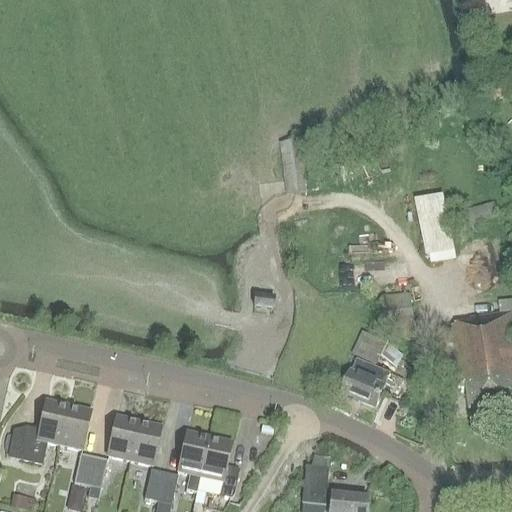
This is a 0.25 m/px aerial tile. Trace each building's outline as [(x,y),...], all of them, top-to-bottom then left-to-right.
[(508,97),(504,85),(489,91),(493,103),(508,97)] [(301,142),(279,145),(284,182),(285,196),(285,197),(307,194),(304,169),(301,142)] [(441,194),(412,199),(425,262),(454,256),(441,194)] [(471,206),(474,224),(500,220),(498,202),(471,206)] [(415,340),(409,296),(380,300),(385,333),(388,333),(390,344),(415,340)] [(272,310),(273,299),(254,297),(253,308),(272,310)] [(511,322),(511,314),(511,300),(496,302),(498,316),(469,320),(469,324),(451,326),(451,331),(436,333),(441,365),(455,363),(458,386),(465,385),(469,412),(511,406),(511,322)] [(386,346),(361,333),(349,356),(374,369),(386,346)] [(375,410),(390,376),(356,362),(342,396),(375,410)] [(26,433),(20,462),(41,466),(45,445),(59,448),(68,408),(45,403),(42,417),(38,435),(26,433)] [(81,453),(90,413),(68,408),(59,448),(81,453)] [(129,464),(138,424),(116,419),(107,459),(129,464)] [(152,469),(161,429),(138,424),(129,464),(152,469)] [(200,479),(208,440),(186,435),(177,474),(189,477),(186,493),(196,495),(200,480),(200,479)] [(233,497),(239,472),(226,469),(231,445),(208,440),(200,479),(200,480),(222,484),(219,498),(231,501),(233,497)] [(87,489),(93,460),(80,457),(73,486),(87,489)] [(100,492),(107,463),(93,460),(87,489),(100,492)] [(365,511),(366,502),(330,497),(324,497),(328,470),(305,468),(301,505),(329,508),(328,511),(365,511)] [(157,505),(164,476),(150,472),(144,502),(157,505)] [(170,508),(177,479),(164,476),(157,505),(170,508)] [(85,491),(72,488),(69,500),(82,503),(85,491)] [(20,511),(30,511),(33,501),(12,497),(9,510),(20,511)]
